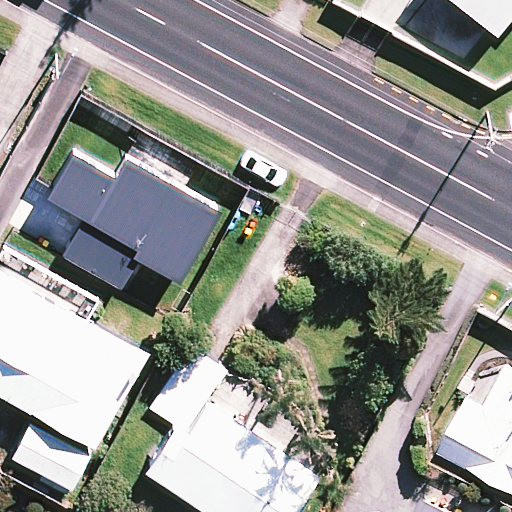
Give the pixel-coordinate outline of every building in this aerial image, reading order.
[(511,0),(469,0),(498,24),(511,6),(511,0)] [(47,182),(85,204),(62,244),(120,278),(139,246),(178,268),(218,198),(125,144),(114,163),(72,139),(47,182)] [(149,343),(0,259),(0,384),(96,438),(149,343)] [(288,511),(319,466),(283,442),(244,417),(262,390),(193,344),(153,405),(177,421),(149,464),(221,511),(288,511)] [(511,365),(507,363),(495,384),(482,377),(444,449),(511,485),(511,365)] [(462,511),(428,492),(416,511),(462,511)]
